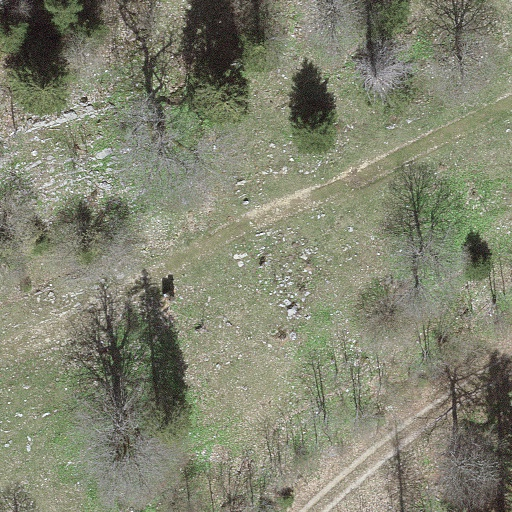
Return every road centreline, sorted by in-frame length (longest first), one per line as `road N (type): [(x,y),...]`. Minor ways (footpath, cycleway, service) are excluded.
road 1 (track): [(0,351),(83,327),(321,189),(511,102)]
road 2 (track): [(511,364),(332,488),(310,511)]
